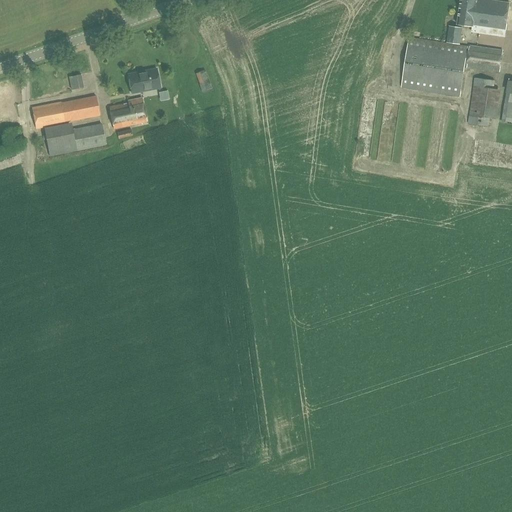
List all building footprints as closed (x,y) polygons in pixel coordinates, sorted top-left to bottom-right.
[(505,37),(510,3),(489,0),(461,0),(458,24),(473,26),(472,32),(505,37)] [(449,25),(447,42),(460,44),(463,28),(449,25)] [(468,47),(409,38),(402,87),(460,96),(465,66),(468,47)] [(468,47),(465,66),(500,72),(503,51),(468,45),(468,47)] [(132,93),(161,87),(157,68),(128,74),(132,93)] [(206,70),(196,73),(202,92),(213,89),(206,70)] [(72,90),(84,87),(82,74),(69,76),(72,90)] [(511,81),(509,81),(507,92),(502,122),(511,124),(511,81)] [(65,122),(100,115),(96,96),(62,103),(61,102),(33,107),(37,128),(65,123),(65,122)] [(128,103),(109,107),(114,129),(147,121),(142,97),(128,101),(128,103)] [(489,127),(490,118),(470,115),(468,124),(489,127)] [(77,151),(87,149),(106,145),(102,123),(73,129),(77,151)] [(131,129),(117,132),(119,139),(132,136),(131,129)]
